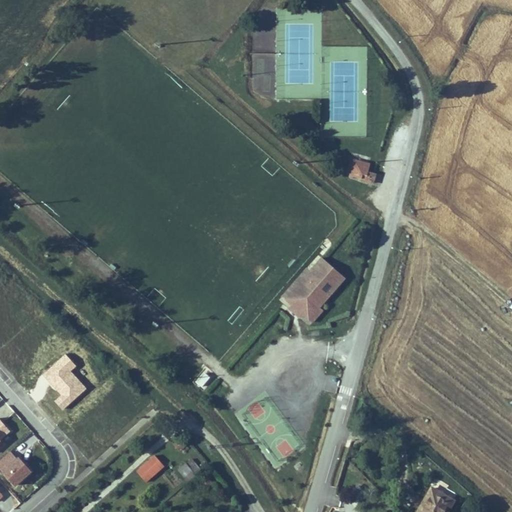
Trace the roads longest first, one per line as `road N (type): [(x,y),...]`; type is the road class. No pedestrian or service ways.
road 1 (residential): [(309,511),(395,213)]
road 2 (track): [(0,246),(190,417)]
road 3 (residential): [(360,0),(420,77),(425,109),(395,213)]
road 4 (residential): [(21,511),(57,479),(63,456),(0,385)]
road 5 (track): [(395,213),(424,224),(511,300)]
